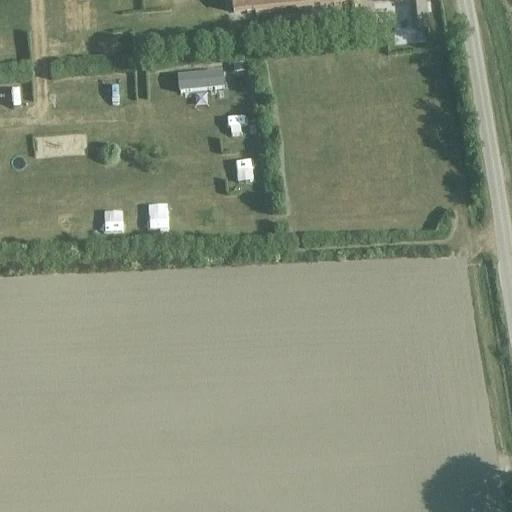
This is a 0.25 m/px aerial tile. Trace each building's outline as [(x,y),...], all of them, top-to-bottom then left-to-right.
[(89,30),(88,0),(61,0),(62,29),(89,30)] [(108,0),(111,33),(136,31),(133,0),(108,0)] [(231,0),(232,13),(361,0),(231,0)] [(246,72),(245,64),(233,65),(234,73),(246,72)] [(224,89),(223,73),(177,76),(179,93),(224,89)]
